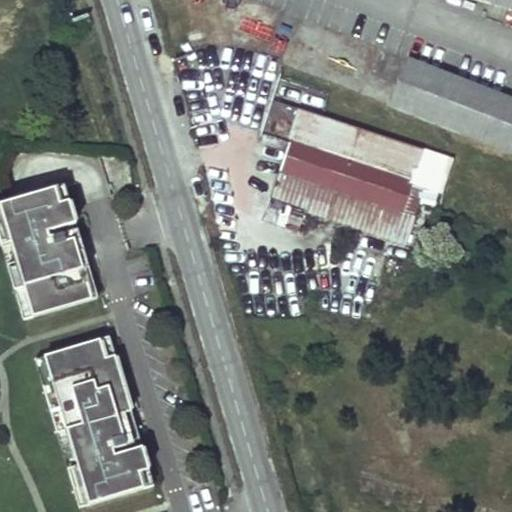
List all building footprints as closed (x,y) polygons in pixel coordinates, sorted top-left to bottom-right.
[(511,0),(486,0),(511,8),(511,0)] [(511,98),(408,58),(391,105),(511,151),(511,98)] [(454,159),(270,100),(259,134),(289,145),(264,221),(298,231),(305,212),(407,243),(426,189),(444,195),(454,159)] [(67,187),(58,190),(62,205),(71,202),(67,187)] [(35,317),(100,299),(71,202),(62,205),(58,190),(2,206),(7,223),(0,225),(0,231),(4,246),(13,244),(19,263),(35,317)] [(26,320),(35,317),(19,263),(9,266),(26,320)] [(90,506),(155,487),(111,338),(47,357),(73,446),(79,468),(90,506)] [(73,446),(47,357),(37,360),(63,449),(73,446)] [(81,509),(90,506),(79,468),(70,471),(81,509)]
